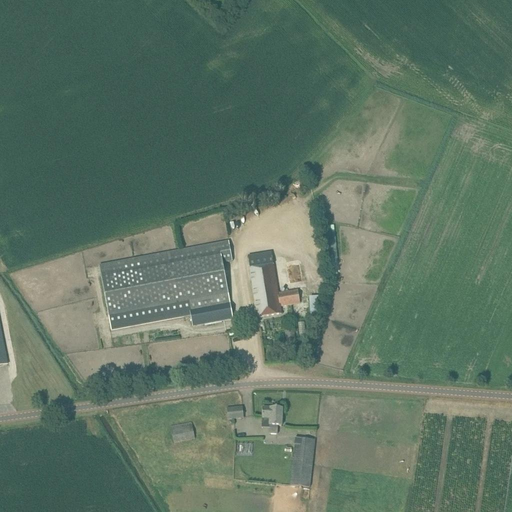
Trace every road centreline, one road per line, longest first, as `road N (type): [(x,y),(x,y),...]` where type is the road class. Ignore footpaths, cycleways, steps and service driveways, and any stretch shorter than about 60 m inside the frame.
road 1 (unclassified): [(511,396),(282,382),(139,398)]
road 2 (unknown): [(259,383),(239,257),(246,239),(284,227),(323,297)]
road 3 (unclassified): [(0,418),(139,398)]
